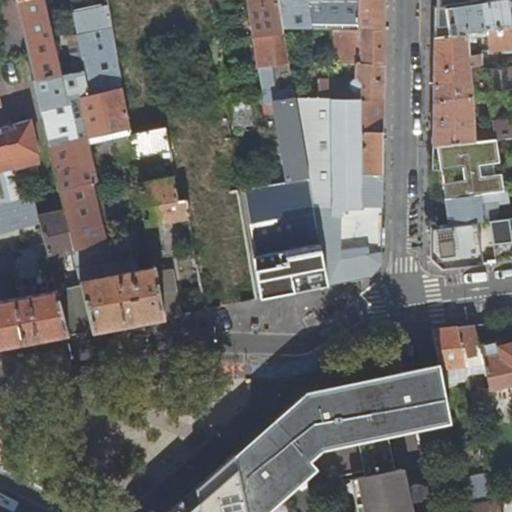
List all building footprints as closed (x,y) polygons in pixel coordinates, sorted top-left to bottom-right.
[(44,0),(19,0),(37,78),(85,72),(79,35),(79,33),(73,35),(74,40),(71,40),(75,59),(72,64),(59,66),(44,0)] [(250,0),(265,92),(296,87),(291,62),(286,27),(281,0),(250,0)] [(337,28),(386,28),(387,0),(361,0),(361,3),(355,2),(355,0),(281,0),(286,27),(337,28)] [(511,24),(511,0),(477,0),(435,6),(435,20),(435,36),(511,24)] [(114,26),(109,2),(74,10),(79,33),(114,26)] [(511,45),(511,24),(435,36),(435,49),(435,64),(434,99),(473,94),(511,88),(511,65),(491,68),(491,72),(484,72),(482,53),(470,54),(469,44),(474,41),(489,41),(490,48),(511,45)] [(115,28),(79,35),(85,72),(91,95),(125,87),(124,81),(115,28)] [(363,64),(386,64),(386,28),(337,28),(336,62),(358,63),(363,63),(363,64)] [(298,96),(385,99),(386,64),(363,64),(363,63),(358,63),(358,76),(357,76),(356,79),(304,79),(301,62),(291,62),(296,87),(298,96)] [(95,329),(166,316),(158,271),(157,266),(139,270),(136,256),(111,260),(104,261),(100,242),(107,242),(94,182),(99,181),(90,143),(80,98),(91,95),(85,72),(37,78),(68,210),(76,249),(84,284),(95,329)] [(133,133),(125,87),(91,95),(80,98),(90,143),(117,136),(133,133)] [(290,180),(311,177),(298,96),(296,87),(265,92),(268,112),(277,111),(288,174),(290,180)] [(511,117),(496,119),(496,130),(476,132),(473,94),(434,99),(434,124),(433,146),(498,139),(511,137),(511,117)] [(311,177),(328,283),(373,275),(383,261),(385,99),(298,96),(311,177)] [(137,155),(171,149),(167,127),(161,128),(133,133),(137,155)] [(35,128),(19,132),(27,162),(42,157),(35,128)] [(0,204),(27,198),(19,164),(27,162),(19,132),(8,135),(13,152),(0,155),(0,204)] [(122,163),(138,160),(137,155),(133,133),(117,136),(122,163)] [(442,167),(446,197),(504,189),(498,139),(433,146),(433,168),(442,167)] [(279,182),(290,180),(288,174),(278,176),(279,182)] [(150,225),(191,217),(187,199),(179,200),(175,175),(141,182),(149,225),(150,225)] [(262,297),(328,283),(311,177),(290,180),(279,182),(243,188),(262,297)] [(491,218),(500,217),(498,201),(511,199),(510,189),(504,189),(446,197),(449,224),(484,219),(491,218)] [(0,232),(43,222),(42,217),(40,216),(36,196),(27,198),(0,204),(0,232)] [(60,253),(76,249),(68,210),(42,217),(43,222),(48,244),(51,258),(54,270),(64,267),(60,253)] [(493,238),(496,259),(496,261),(511,259),(511,237),(511,228),(509,216),(500,217),(491,218),(493,238)] [(482,261),(480,240),(478,227),(484,226),(484,219),(449,224),(432,226),(432,240),(431,257),(443,267),(483,263),(482,261)] [(496,259),(493,238),(480,240),(482,261),(496,259)] [(104,261),(111,260),(107,242),(100,242),(104,261)] [(22,297),(60,290),(59,289),(58,284),(54,270),(51,258),(48,244),(1,257),(7,285),(18,282),(22,297)] [(166,316),(183,312),(175,268),(158,271),(166,316)] [(70,334),(95,329),(84,284),(63,288),(59,289),(60,290),(70,334)] [(0,348),(70,334),(60,290),(22,297),(0,301),(0,348)] [(471,374),(485,371),(475,327),(474,324),(466,325),(456,327),(465,366),(467,374),(471,374)] [(446,368),(465,366),(456,327),(456,325),(445,327),(435,328),(441,363),(443,374),(447,374),(446,368)] [(494,325),(475,327),(485,371),(489,387),(511,382),(511,343),(501,346),(500,341),(497,342),(494,325)] [(423,366),(436,426),(452,423),(443,374),(441,363),(423,366)] [(436,426),(423,366),(405,370),(412,405),(399,408),(404,433),(436,426)] [(383,449),(391,447),(388,437),(404,433),(399,408),(412,405),(405,370),(371,378),(383,449)] [(485,371),(471,374),(475,391),(489,387),(485,371)] [(475,391),(471,374),(467,374),(471,392),(475,391)] [(364,452),(383,449),(371,378),(335,385),(347,445),(363,442),(364,452)] [(337,423),(342,447),(347,445),(335,385),(329,386),(335,423),(337,423)] [(324,425),(335,423),(329,386),(317,389),(327,450),(329,449),(324,425)] [(489,387),(475,391),(471,392),(475,408),(492,402),(489,387)] [(305,455),(310,461),(322,451),(327,450),(317,389),(307,391),(274,420),(280,426),(268,437),(292,466),(305,455)] [(324,425),(329,449),(342,447),(337,423),(335,423),(324,425)] [(267,483),(281,500),(317,469),(310,461),(305,455),(292,466),(268,437),(255,448),(277,474),(267,483)] [(361,466),(393,459),(391,447),(383,449),(364,452),(358,453),(361,466)] [(277,474),(255,448),(250,453),(235,455),(247,511),(267,511),(281,500),(267,483),(277,474)] [(393,459),(361,466),(363,476),(355,479),(362,511),(412,511),(410,502),(420,500),(420,497),(421,496),(422,495),(424,494),(424,492),(425,490),(425,489),(424,486),(423,485),(422,484),(420,483),(417,483),(407,486),(403,467),(396,469),(393,459)] [(461,477),(466,502),(491,498),(486,473),(461,477)] [(500,511),(497,498),(466,503),(467,511),(500,511)] [(169,511),(184,511),(182,501),(169,511)]
